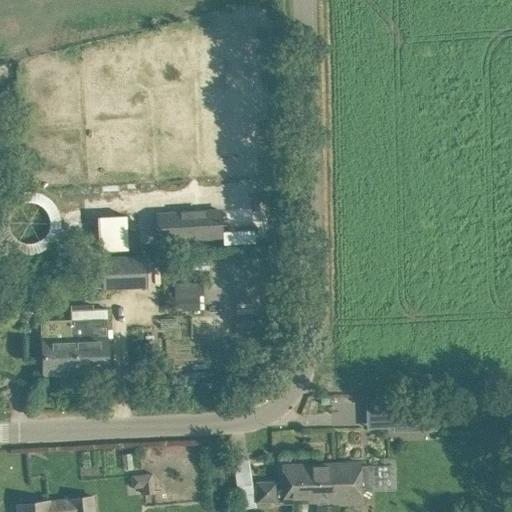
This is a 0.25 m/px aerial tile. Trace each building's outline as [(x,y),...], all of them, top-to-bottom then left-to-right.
[(159,240),(221,236),(220,211),(157,215),(159,240)] [(135,213),(128,214),(129,252),(137,251),(135,213)] [(68,239),(55,239),(56,253),(83,252),(81,225),(81,220),(67,221),(68,239)] [(224,244),(254,242),(253,230),(223,232),(224,244)] [(147,255),(103,257),(104,286),(148,283),(147,255)] [(258,273),(257,256),(202,258),(203,284),(217,283),(217,274),(258,273)] [(0,278),(13,290),(24,278),(7,262),(0,268),(0,278)] [(44,374),(107,372),(105,320),(42,322),(44,374)] [(153,346),(141,347),(142,358),(154,358),(153,346)] [(171,369),(159,370),(159,381),(171,381),(171,369)] [(282,482),(256,483),(257,501),(257,504),(276,503),(276,501),(282,501),(282,504),(317,503),(317,507),(361,505),(360,491),(372,491),(371,465),(360,465),(360,463),(282,465),(282,482)] [(152,473),(141,474),(142,487),(143,495),(154,493),(152,473)] [(18,504),(19,511),(94,511),(93,496),(18,504)]
